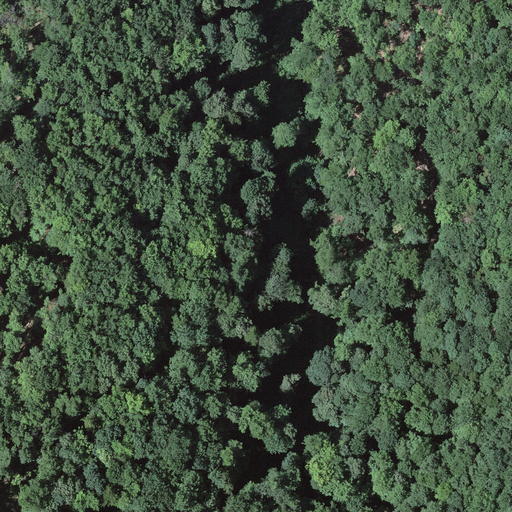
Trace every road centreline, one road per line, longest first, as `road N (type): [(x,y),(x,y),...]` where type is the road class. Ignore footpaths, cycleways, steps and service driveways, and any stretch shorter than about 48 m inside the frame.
road 1 (track): [(511,25),(468,47),(426,129),(436,248),(389,511)]
road 2 (track): [(308,0),(302,18),(313,113),(333,172),(312,369),(330,436)]
road 3 (track): [(429,299),(369,395),(309,454),(285,449),(261,425),(220,377),(166,289)]
